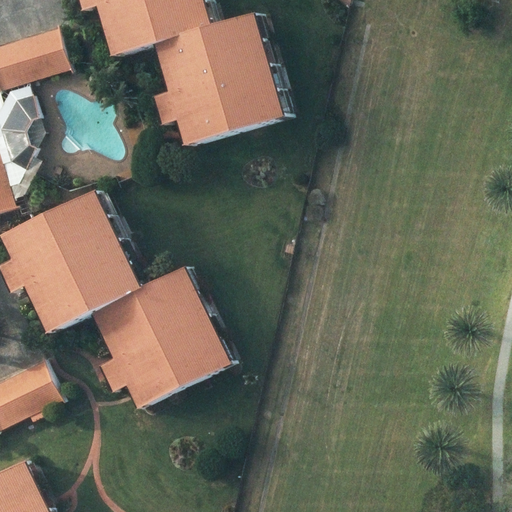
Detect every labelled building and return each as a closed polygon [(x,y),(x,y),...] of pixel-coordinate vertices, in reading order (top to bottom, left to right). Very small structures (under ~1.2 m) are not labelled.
[(101,0),(106,17),(119,13),(134,64),(179,51),(193,100),(178,104),(186,131),(201,127),(208,153),(308,125),(278,20),(235,32),(225,0),(101,0)] [(37,84),(78,72),(65,31),(0,50),(0,218),(23,211),(16,190),(25,187),(44,152),(39,149),(35,135),(41,124),(49,122),(37,84)] [(33,267),(20,273),(32,301),(47,295),(69,340),(108,321),(130,366),(117,372),(130,399),(142,393),(153,416),(248,370),(201,272),(163,291),(118,197),(23,243),(33,267)] [(0,388),(0,436),(37,419),(39,424),(56,416),(54,410),(69,402),(51,364),(0,388)] [(61,511),(40,468),(0,486),(0,511),(61,511)]
